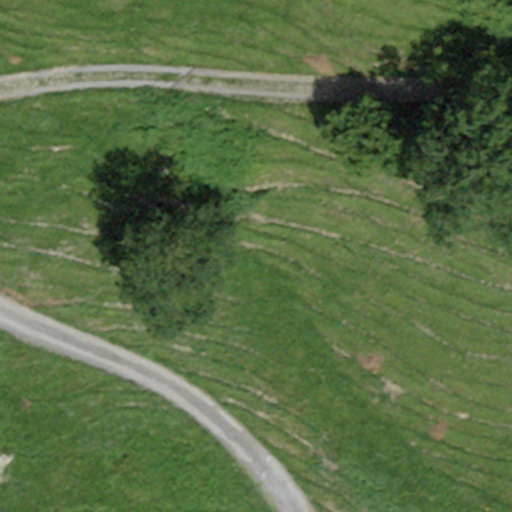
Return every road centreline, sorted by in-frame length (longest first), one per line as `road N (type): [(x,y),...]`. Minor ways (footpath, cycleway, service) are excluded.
road 1 (track): [(511,88),(310,89),(103,76),(0,88)]
road 2 (track): [(0,308),(158,383),(224,428),(298,511)]
